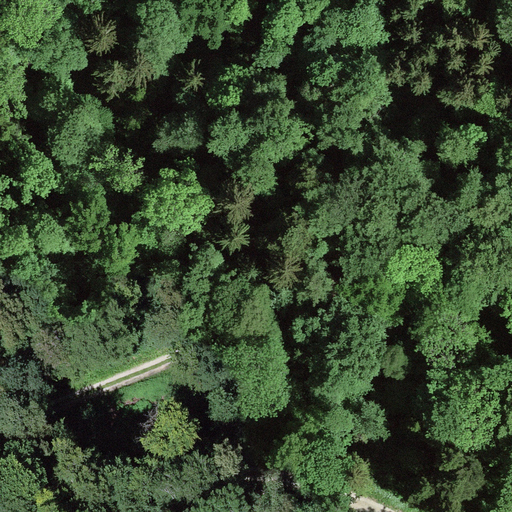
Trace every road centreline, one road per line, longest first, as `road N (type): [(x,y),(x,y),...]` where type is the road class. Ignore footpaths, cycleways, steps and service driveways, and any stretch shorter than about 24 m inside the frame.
road 1 (track): [(511,238),(376,265),(123,384),(0,428)]
road 2 (track): [(377,511),(280,474),(0,464)]
